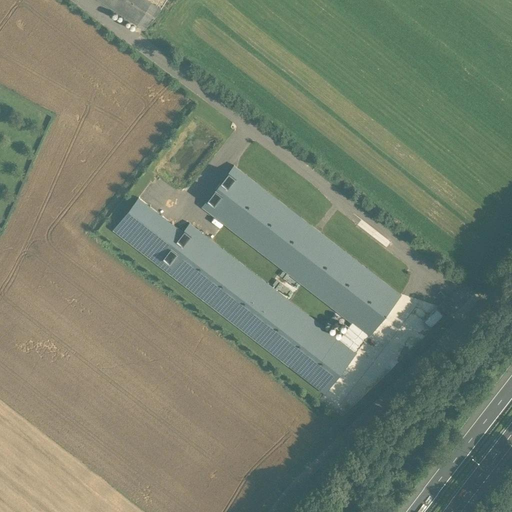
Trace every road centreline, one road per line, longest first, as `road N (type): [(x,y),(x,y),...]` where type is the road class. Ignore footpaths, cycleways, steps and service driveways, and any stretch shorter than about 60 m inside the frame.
road 1 (unclassified): [(262,511),(324,437),(511,255)]
road 2 (motorway): [(511,384),(413,511)]
